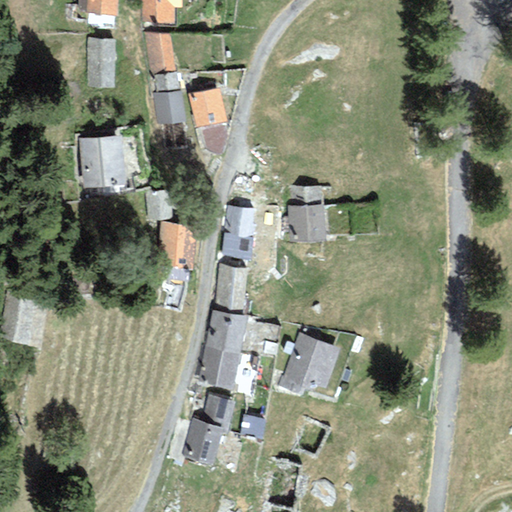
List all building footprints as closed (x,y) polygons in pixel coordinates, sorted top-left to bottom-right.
[(117,0),(77,0),(77,10),(117,12),(117,0)] [(181,0),(140,0),(142,22),(175,20),(174,5),(181,5),(181,0)] [(169,31),(142,36),(150,75),(153,75),(177,70),(169,31)] [(115,38),(87,37),(87,86),(114,87),(115,38)] [(177,70),(153,75),(156,94),(180,89),(177,70)] [(219,86),(188,93),(195,126),(226,119),(219,86)] [(156,94),(152,94),(163,152),(190,147),(180,89),(156,94)] [(121,132),(78,137),(86,198),(128,192),(121,132)] [(171,188),(145,191),(149,220),(175,217),(171,188)] [(322,203),(287,206),(290,241),(325,238),(322,203)] [(250,261),(258,214),(232,210),(224,257),(250,261)] [(200,223),(160,219),(155,263),(195,267),(200,223)] [(248,267),(219,263),(213,308),(241,312),(248,267)] [(47,300),(6,291),(0,319),(0,336),(37,345),(47,300)] [(213,308),(210,308),(205,345),(239,350),(245,313),(241,312),(213,308)] [(339,346),(299,331),(278,385),(306,396),(311,382),(324,387),(339,346)] [(239,350),(205,345),(200,381),(234,386),(239,350)] [(207,393),(199,420),(222,426),(228,428),(235,400),(207,393)] [(265,417),(243,414),(241,435),(262,438),(265,417)] [(199,420),(191,418),(181,456),(212,464),(222,426),(199,420)] [(327,430),(304,420),(292,447),(316,457),(327,430)] [(293,511),(303,464),(271,458),(261,511),(293,511)]
